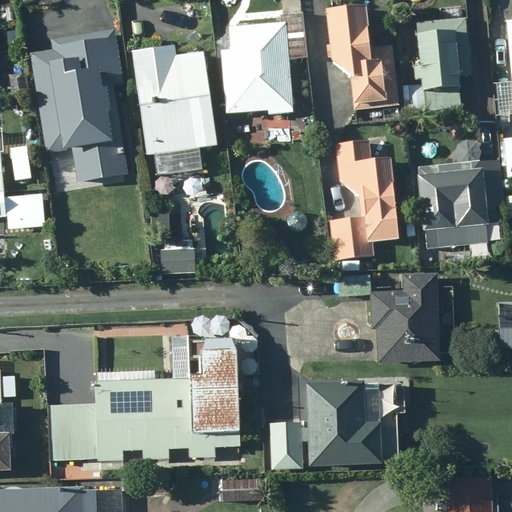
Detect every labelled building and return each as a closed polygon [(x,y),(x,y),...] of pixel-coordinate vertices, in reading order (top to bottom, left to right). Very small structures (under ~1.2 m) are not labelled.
[(395,107),(388,46),(363,49),(360,7),(317,11),(326,62),(346,80),(349,112),(395,107)] [(221,115),(264,113),(288,111),(285,61),(303,58),(297,13),(288,14),(266,17),(267,25),(225,29),(226,52),(217,52),(221,115)] [(411,25),(414,61),(465,56),(462,20),(411,25)] [(511,101),(511,21),(501,23),(508,101),(511,101)] [(122,181),(103,34),(63,39),(66,58),(42,61),(53,142),(82,138),(84,152),(94,151),(97,173),(87,174),(89,185),(122,181)] [(170,45),(126,51),(140,155),(208,146),(196,56),(171,60),(170,45)] [(467,77),(465,56),(414,61),(414,69),(409,69),(410,82),(418,81),(421,120),(458,116),(455,77),(467,77)] [(511,177),(511,139),(501,140),(504,178),(511,177)] [(391,240),(382,160),(366,162),(364,142),(331,146),(336,183),(354,198),(357,221),(327,225),(331,262),(369,257),(367,242),(391,240)] [(501,207),(497,169),(411,178),(419,253),(485,246),(481,209),(501,207)] [(0,190),(0,219),(49,216),(47,187),(0,190)] [(159,275),(192,273),(190,253),(157,255),(159,275)] [(433,363),(431,276),(399,276),(399,293),(368,294),(369,331),(373,331),(374,365),(433,363)] [(195,320),(194,323),(194,325),(196,328),(197,330),(200,331),(202,331),(205,331),(207,330),(209,328),(210,326),(210,323),(210,321),(209,318),(207,316),(204,315),(201,315),(198,316),(196,318),(195,320)] [(214,320),(213,323),(214,326),(215,328),(217,330),(219,331),(221,332),(224,331),(226,330),(228,328),(229,326),(230,323),(229,321),(228,319),(226,317),(223,316),(220,315),(218,316),(215,318),(214,320)] [(232,335),(234,337),(236,338),(239,338),(241,337),(243,336),(245,333),(246,331),(246,328),(244,326),(243,324),(240,323),(237,323),(235,323),(233,324),(232,326),(231,328),(230,331),(231,333),(232,335)] [(242,351),(244,353),(246,353),(249,354),(251,353),(254,351),(255,349),(256,347),(256,344),(255,342),(253,340),(250,339),(248,338),(245,339),(243,340),(242,342),(241,344),(241,347),(241,349),(242,351)] [(233,435),(228,343),(182,345),(182,339),(167,339),(169,381),(95,385),(98,442),(233,435)] [(245,368),(246,370),(249,371),(251,371),(254,370),(256,369),(257,366),(258,364),(258,361),(257,359),(255,357),(252,356),(250,356),(248,356),(245,357),(244,359),(243,361),(243,364),(243,366),(245,368)] [(297,426),(266,427),(268,471),(298,470),(297,444),(302,445),(302,468),(373,466),(371,426),(358,426),(357,384),(301,386),(303,429),(297,429),(297,426)] [(485,511),(485,479),(444,481),(445,511),(485,511)] [(218,504),(256,504),(256,501),(256,482),(218,482),(218,501),(218,504)] [(76,494),(76,490),(0,492),(0,511),(118,511),(117,492),(76,494)]
